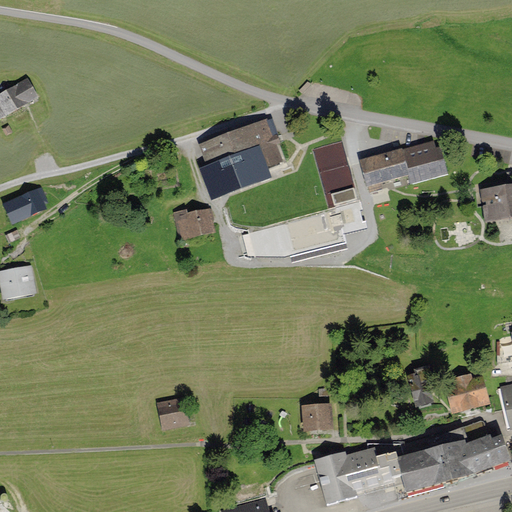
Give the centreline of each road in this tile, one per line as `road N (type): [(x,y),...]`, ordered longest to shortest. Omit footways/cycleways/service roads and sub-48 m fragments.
road 1 (residential): [(511,144),(291,105),(115,32),(0,11)]
road 2 (track): [(0,188),(291,105)]
